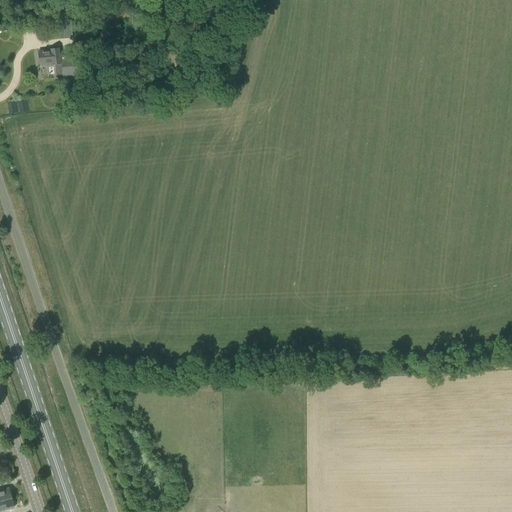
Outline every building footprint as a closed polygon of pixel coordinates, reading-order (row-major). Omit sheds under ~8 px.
[(72,38),(71,20),(62,20),(63,39),(72,38)] [(36,33),(35,29),(28,29),(28,30),(27,30),(27,29),(21,30),(22,40),(28,40),(27,33),(28,33),(28,34),(36,33)] [(60,64),(58,49),(50,50),(50,52),(38,54),(39,64),(51,63),(52,65),(60,64)] [(62,77),(75,76),(74,58),(67,58),(67,60),(61,60),(62,68),(60,68),(60,76),(62,76),(62,77)] [(67,87),(75,87),(75,77),(67,77),(67,87)] [(0,511),(14,507),(9,489),(0,490),(0,511)]
